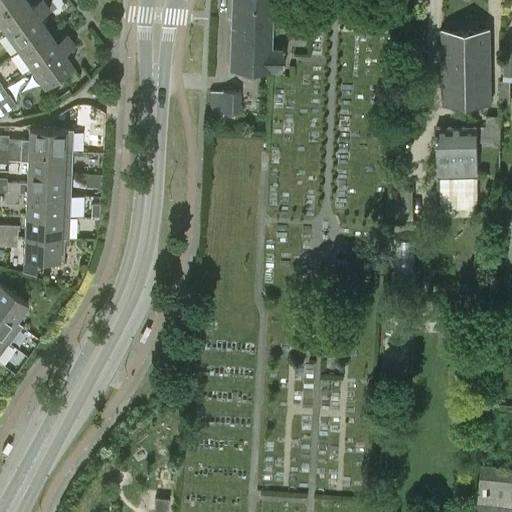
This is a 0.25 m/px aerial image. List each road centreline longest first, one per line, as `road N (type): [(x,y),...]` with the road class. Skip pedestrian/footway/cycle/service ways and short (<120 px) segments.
road 1 (residential): [(21,511),(134,295),(149,250),(166,40),(177,0)]
road 2 (residential): [(147,0),(135,251),(0,510)]
